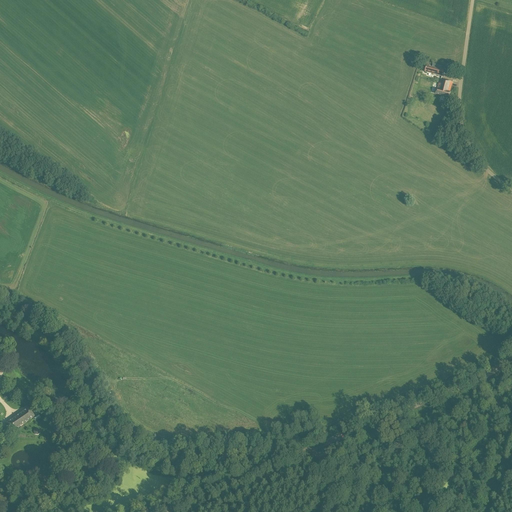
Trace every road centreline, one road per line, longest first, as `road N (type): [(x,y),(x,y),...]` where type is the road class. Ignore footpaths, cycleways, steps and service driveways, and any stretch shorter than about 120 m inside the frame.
road 1 (tertiary): [(165,511),(474,380),(511,353)]
road 2 (unclassified): [(511,189),(490,174),(460,122),(473,0)]
